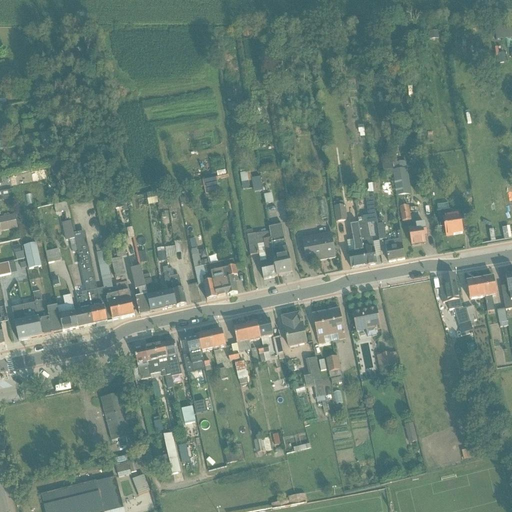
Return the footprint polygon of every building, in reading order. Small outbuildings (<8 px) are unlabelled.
[(413,171),(401,171),(401,193),(413,193),(413,171)] [(256,172),(247,174),(248,184),(258,183),(256,172)] [(269,179),(260,179),(260,193),(269,192),(269,179)] [(211,184),(214,198),(228,195),(225,181),(211,184)] [(374,194),(382,194),(383,185),(374,184),(374,194)] [(0,199),(16,198),(16,190),(0,190),(0,199)] [(165,193),(154,195),(156,208),(167,206),(165,193)] [(269,196),(275,221),(291,217),(290,214),(283,215),(278,194),(269,196)] [(444,238),(465,234),(460,206),(439,209),(444,238)] [(353,208),(342,208),(342,223),(353,223),(353,208)] [(382,208),(374,209),(375,220),(384,220),(382,208)] [(416,208),(407,209),(409,224),(417,223),(416,208)] [(21,216),(6,220),(9,228),(23,225),(21,216)] [(179,228),(191,224),(189,217),(177,221),(179,228)] [(81,224),(73,225),(77,257),(86,256),(90,286),(99,284),(92,233),(83,234),(81,224)] [(412,247),(426,244),(422,226),(408,228),(412,247)] [(136,241),(142,240),(140,229),(134,230),(136,241)] [(306,263),(336,258),(331,234),(302,240),(306,263)] [(388,263),(406,259),(402,238),(384,241),(388,263)] [(365,266),(378,263),(373,241),(359,244),(365,266)] [(169,269),(174,289),(188,286),(185,276),(181,277),(179,271),(185,269),(182,255),(189,254),(186,243),(181,244),(182,247),(172,250),(176,268),(169,269)] [(365,266),(359,244),(346,247),(351,269),(365,266)] [(35,271),(48,270),(46,245),(33,247),(35,271)] [(53,253),(58,274),(65,273),(68,285),(75,284),(68,250),(53,253)] [(22,254),(23,262),(32,260),(31,252),(22,254)] [(114,253),(104,255),(111,294),(121,293),(114,253)] [(277,278),(292,275),(287,256),(273,259),(277,278)] [(135,259),(120,261),(124,292),(135,291),(132,271),(136,271),(135,259)] [(277,278),(273,259),(260,262),(264,282),(277,278)] [(34,272),(33,263),(25,264),(25,262),(4,265),(6,277),(34,272)] [(445,297),(458,295),(454,275),(442,277),(445,297)] [(228,296),(238,294),(233,277),(224,280),(228,296)] [(483,299),(497,296),(494,278),(480,281),(483,299)] [(217,299),(225,297),(220,280),(212,281),(217,299)] [(217,299),(212,281),(203,284),(208,301),(217,299)] [(483,299),(480,281),(468,283),(471,301),(483,299)] [(12,300),(12,290),(2,291),(2,300),(12,300)] [(176,309),(187,307),(184,290),(173,292),(176,309)] [(176,309),(173,292),(161,295),(165,311),(176,309)] [(151,314),(165,311),(161,295),(147,297),(151,314)] [(151,314),(147,297),(136,299),(140,316),(151,314)] [(122,320),(134,318),(131,302),(120,304),(122,320)] [(122,320),(120,304),(109,306),(111,321),(122,320)] [(94,326),(107,324),(103,307),(90,310),(94,326)] [(357,334),(380,330),(376,308),(353,312),(357,334)] [(330,336),(344,333),(339,309),(325,312),(330,336)] [(94,326),(90,310),(75,313),(78,329),(94,326)] [(507,330),(511,328),(511,314),(511,311),(503,313),(507,330)] [(330,336),(325,312),(312,315),(317,339),(330,336)] [(62,333),(78,329),(75,313),(59,316),(62,333)] [(288,349),(307,345),(301,313),(281,318),(288,349)] [(62,333),(59,316),(49,318),(52,335),(62,333)] [(41,337),(52,335),(49,318),(38,320),(41,337)] [(41,337),(38,320),(26,323),(29,339),(41,337)] [(261,340),(273,338),(270,322),(258,324),(261,340)] [(261,340),(258,324),(247,327),(250,343),(261,340)] [(237,345),(250,343),(247,327),(234,329),(237,345)] [(214,351),(225,348),(221,331),(210,334),(214,351)] [(214,351),(210,334),(199,336),(203,353),(214,351)] [(190,356),(203,353),(199,336),(186,339),(190,356)] [(167,360),(177,357),(174,343),(164,345),(167,360)] [(167,360),(164,345),(154,347),(158,362),(167,360)] [(148,364),(158,362),(154,347),(145,349),(148,364)] [(148,364),(145,349),(134,352),(138,366),(148,364)] [(276,363),(276,350),(268,350),(267,363),(276,363)] [(344,357),(332,360),(337,378),(349,375),(344,357)] [(396,357),(384,359),(386,373),(397,372),(396,357)] [(324,359),(313,362),(316,377),(311,377),(314,389),(321,388),(324,404),(332,402),(324,359)] [(243,365),(245,382),(255,381),(253,364),(243,365)] [(234,369),(223,371),(225,381),(235,380),(234,369)] [(162,399),(168,398),(164,383),(158,384),(162,399)] [(111,442),(131,438),(121,395),(101,400),(111,442)] [(201,405),(205,417),(217,413),(213,401),(201,405)] [(199,408),(189,411),(195,433),(205,430),(199,408)] [(422,426),(414,427),(414,445),(423,445),(422,426)] [(287,435),(279,436),(282,448),(290,447),(287,435)] [(173,438),(180,480),(189,479),(182,436),(173,438)] [(263,455),(276,455),(275,437),(262,438),(263,455)] [(187,447),(188,464),(196,464),(195,447),(187,447)] [(470,461),(478,460),(477,450),(469,452),(470,461)] [(238,454),(226,455),(228,467),(239,466),(238,454)] [(141,480),(145,497),(157,494),(153,477),(141,480)] [(40,500),(43,511),(122,511),(114,481),(40,500)] [(130,499),(131,511),(139,511),(161,509),(158,495),(130,499)] [(299,508),(314,504),(312,496),(297,500),(299,508)]
